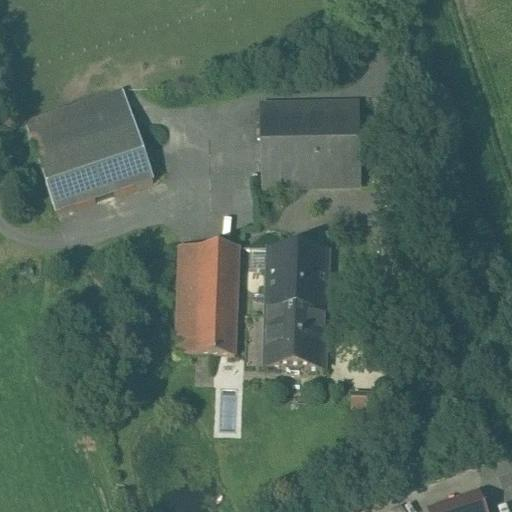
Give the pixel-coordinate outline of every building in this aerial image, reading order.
[(297,70),(275,74),(277,83),(299,79),(297,70)] [(117,93),(22,126),(54,216),(148,183),(137,152),(131,133),(117,93)] [(352,105),(255,108),(258,194),(355,191),(352,105)] [(441,161),(400,157),(394,232),(435,236),(441,161)] [(262,251),(171,249),(168,372),(230,373),(231,319),(261,320),(262,251)] [(324,252),(262,251),(261,320),(260,327),(240,326),(239,367),(322,369),(324,252)] [(360,411),(375,414),(378,401),(363,398),(360,411)] [(430,511),(498,511),(497,506),(485,509),(482,496),(430,507),(430,511)]
